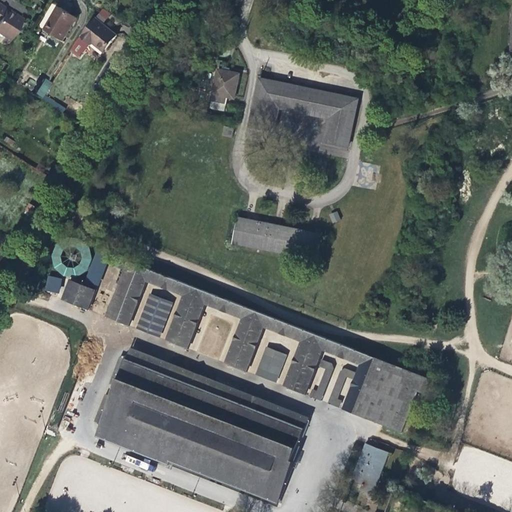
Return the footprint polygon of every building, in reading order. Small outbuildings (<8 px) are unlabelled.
[(24,19),(15,13),(14,15),(5,10),(7,8),(0,3),(0,32),(11,39),(24,19)] [(68,12),(58,6),(44,30),(63,41),(77,17),(68,12)] [(94,18),(81,34),(92,42),(93,41),(104,49),(115,35),(94,18)] [(90,44),(91,43),(92,42),(81,34),(79,36),(90,44)] [(92,42),(91,43),(102,51),(104,49),(93,41),(92,42)] [(100,77),(107,81),(119,60),(113,56),(100,77)] [(228,97),(234,99),(239,74),(218,70),(211,101),(227,104),(228,97)] [(35,93),(43,99),(53,84),(46,78),(35,93)] [(348,147),(358,100),(312,90),(304,88),(271,81),(260,79),(250,126),(275,131),(279,108),(329,119),(324,142),(348,147)] [(181,103),(188,106),(192,95),(185,92),(181,103)] [(224,136),(233,137),(235,128),(226,126),(224,136)] [(337,211),(329,214),(333,223),(341,220),(337,211)] [(316,259),(321,235),(239,218),(234,243),(316,259)] [(49,267),(62,272),(76,238),(63,233),(49,267)] [(86,282),(97,286),(110,251),(100,247),(86,282)] [(106,316),(120,322),(141,267),(134,264),(128,262),(106,316)] [(107,264),(103,286),(113,288),(118,266),(107,264)] [(347,411),(354,414),(376,358),(376,357),(142,266),(141,267),(120,322),(127,324),(146,277),(189,294),(171,342),(186,348),(205,300),(248,317),(229,365),(245,371),(263,323),(307,340),(288,388),(303,394),(322,346),(365,363),(347,411)] [(46,295),(53,295),(56,272),(49,272),(46,295)] [(28,283),(38,287),(41,281),(30,276),(28,283)] [(67,301),(86,309),(94,289),(75,281),(67,301)] [(276,382),(287,355),(266,346),(255,374),(276,382)] [(99,433),(103,435),(106,428),(110,430),(107,436),(278,503),(310,421),(132,351),(99,433)] [(434,381),(376,358),(354,414),(405,434),(421,392),(428,395),(434,381)] [(390,453),(366,444),(353,479),(364,483),(361,490),(373,495),(390,453)]
